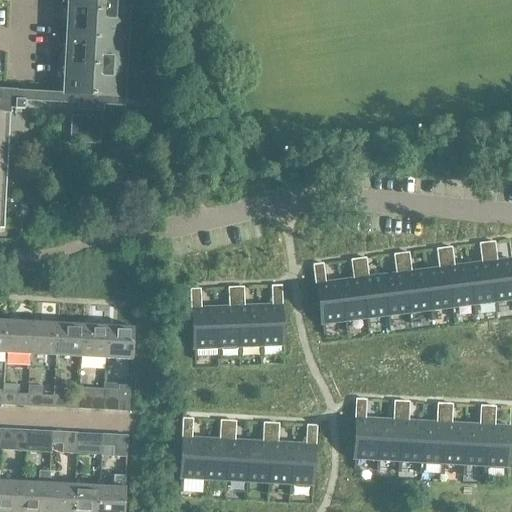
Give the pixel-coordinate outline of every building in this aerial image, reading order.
[(75,0),(75,8),(121,10),(121,0),(75,0)] [(69,21),(68,36),(120,39),(121,26),(123,26),(124,10),(121,10),(75,8),(70,8),(69,11),(75,11),(74,22),(69,21)] [(120,39),(68,36),(67,54),(73,55),(72,65),(67,65),(66,68),(72,68),(118,71),(121,71),(122,55),(119,55),(120,42),(123,42),(123,39),(120,39)] [(118,71),(72,68),(71,79),(66,79),(65,97),(120,99),(120,84),(118,84),(118,71)] [(142,87),(141,100),(166,102),(163,88),(142,87)] [(0,128),(5,129),(5,115),(11,115),(12,110),(16,110),(16,111),(26,111),(26,102),(17,101),(18,93),(0,91),(0,128)] [(72,117),(71,144),(101,146),(103,111),(102,111),(103,106),(80,104),(80,110),(79,110),(79,111),(93,112),(92,118),(72,117)] [(124,111),(123,125),(172,128),(169,114),(124,111)] [(488,255),(496,254),(494,242),(487,243),(488,255)] [(488,255),(487,243),(480,244),(481,256),(488,255)] [(453,260),(451,248),(444,249),(446,261),(453,260)] [(444,249),(437,250),(438,261),(446,261),(444,249)] [(410,265),(409,253),(401,254),(403,266),(410,265)] [(403,266),(401,254),(394,255),(395,267),(403,266)] [(360,271),(358,259),(351,260),(353,272),(360,271)] [(367,270),(366,259),(358,259),(360,271),(367,270)] [(511,298),(511,260),(491,263),(497,313),(498,313),(497,301),(511,298)] [(497,313),(491,263),(469,266),(476,316),(477,315),(476,304),(494,301),(496,313),(497,313)] [(324,276),(323,264),(314,265),(316,277),(324,276)] [(476,316),(469,266),(448,268),(454,318),(456,318),(454,306),(473,304),(474,316),(476,316)] [(454,318),(448,268),(426,271),(433,321),(434,321),(433,309),(451,307),(453,319),(454,318)] [(433,321),(426,271),(405,274),(411,324),(413,324),(411,312),(430,309),(431,321),(433,321)] [(411,324),(405,274),(384,277),(390,327),(391,326),(390,315),(408,312),(410,324),(411,324)] [(390,327),(384,277),(362,279),(368,329),(370,329),(368,317),(387,315),(389,327),(390,327)] [(368,329),(362,279),(341,282),(347,332),(349,332),(347,320),(366,318),(367,330),(368,329)] [(347,332),(341,282),(317,285),(323,335),(326,335),(324,323),(344,320),(346,332),(347,332)] [(280,286),(272,286),(272,298),(281,298),(280,286)] [(200,289),(191,290),(192,302),(200,301),(200,289)] [(282,345),(281,306),(260,307),(262,357),(263,357),(262,345),(282,345)] [(262,357),(260,307),(238,308),(240,358),(241,358),(241,346),(260,346),(260,358),(262,357)] [(240,358),(238,308),(216,309),(218,359),(220,359),(219,347),(238,346),(239,358),(240,358)] [(218,359),(216,309),(192,310),(194,360),(197,360),(196,348),(216,347),(217,359),(218,359)] [(0,354),(8,355),(10,323),(0,322),(0,354)] [(35,324),(10,323),(8,355),(33,357),(35,324)] [(35,324),(33,357),(58,358),(59,326),(35,324)] [(85,327),(59,326),(58,358),(84,359),(85,327)] [(110,328),(85,327),(84,359),(108,361),(110,328)] [(135,330),(110,328),(108,361),(133,362),(135,330)] [(17,386),(6,385),(5,406),(30,408),(31,387),(29,387),(28,395),(17,395),(17,386)] [(31,387),(30,408),(55,409),(56,388),(54,388),(53,397),(42,397),(43,387),(31,387)] [(118,391),(107,391),(106,412),(109,412),(129,413),(131,388),(118,387),(118,391)] [(68,389),(56,388),(55,409),(80,411),(82,390),(79,389),(78,398),(68,398),(68,389)] [(107,391),(82,390),(80,411),(106,412),(107,391)] [(366,400),(357,400),(357,412),(365,412),(366,400)] [(445,404),(438,404),(437,416),(444,416),(445,404)] [(452,405),(445,404),(444,416),(452,417),(452,405)] [(495,407),(488,407),(487,419),(495,419),(495,407)] [(192,419),(184,419),(183,431),(192,431),(192,419)] [(381,421),(356,420),(353,470),(356,470),(357,458),(377,459),(376,471),(378,471),(381,421)] [(227,433),(228,421),(221,421),(220,433),(227,433)] [(402,422),(381,421),(378,471),(379,471),(380,459),(398,460),(398,472),(399,472),(402,422)] [(424,423),(402,422),(399,472),(401,472),(401,461),(420,462),(419,474),(421,474),(424,423)] [(270,436),(271,424),(264,423),(263,435),(270,436)] [(445,425),(424,423),(421,474),(422,474),(423,462),(442,463),(441,475),(443,475),(445,425)] [(467,426),(445,425),(443,475),(444,475),(444,463),(463,464),(462,476),(464,476),(467,426)] [(316,426),(307,426),(306,438),(315,438),(316,426)] [(489,427),(467,426),(464,476),(465,476),(466,464),(485,465),(484,477),(486,477),(489,427)] [(510,428),(489,427),(486,477),(487,477),(487,465),(508,467),(510,428)] [(29,432),(4,431),(3,452),(26,453),(27,444),(28,444),(29,432)] [(54,433),(29,432),(28,444),(37,445),(37,454),(51,455),(52,445),(53,445),(54,433)] [(54,433),(53,445),(63,446),(62,455),(76,456),(77,447),(79,447),(79,435),(54,433)] [(79,435),(79,447),(104,448),(104,436),(79,435)] [(104,436),(104,448),(113,449),(113,458),(127,459),(128,438),(104,436)] [(202,490),(204,490),(207,440),(183,439),(180,489),(182,489),(183,477),(203,478),(202,490)] [(204,490),(205,490),(206,478),(225,480),(224,491),(226,492),(229,441),(207,440),(204,490)] [(247,493),(250,443),(229,441),(226,492),(227,492),(227,480),(246,481),(246,493),(247,493)] [(272,444),(250,443),(247,493),(248,493),(249,481),(268,482),(267,494),(269,494),(272,444)] [(293,445),(272,444),(269,494),(270,494),(271,482),(289,483),(289,495),(290,495),(293,445)] [(314,446),(293,445),(290,495),(291,495),(292,483),(312,485),(314,446)] [(38,485),(26,485),(24,511),(49,511),(51,486),(52,472),(39,472),(38,485)] [(114,490),(101,489),(100,511),(125,511),(127,477),(115,476),(114,490)] [(1,483),(0,500),(0,511),(24,511),(26,485),(1,483)] [(51,486),(49,511),(74,511),(76,488),(51,486)] [(100,511),(101,489),(76,488),(74,511),(100,511)]
